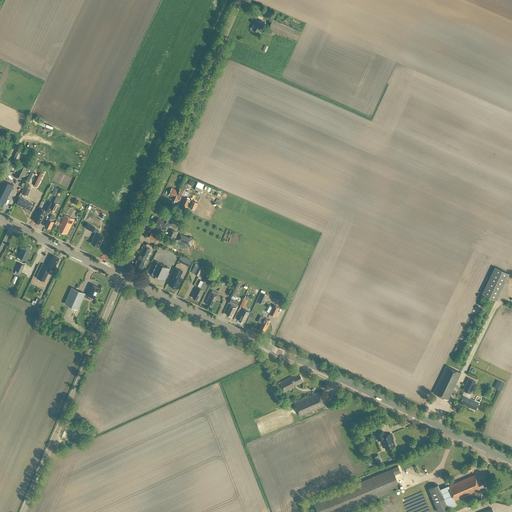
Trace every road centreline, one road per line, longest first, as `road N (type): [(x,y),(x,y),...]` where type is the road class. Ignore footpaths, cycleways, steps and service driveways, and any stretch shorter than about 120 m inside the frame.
road 1 (primary): [(511,460),(122,276)]
road 2 (unclassified): [(122,276),(236,0)]
road 3 (unclassified): [(23,511),(122,276)]
road 4 (primary): [(122,276),(0,218)]
